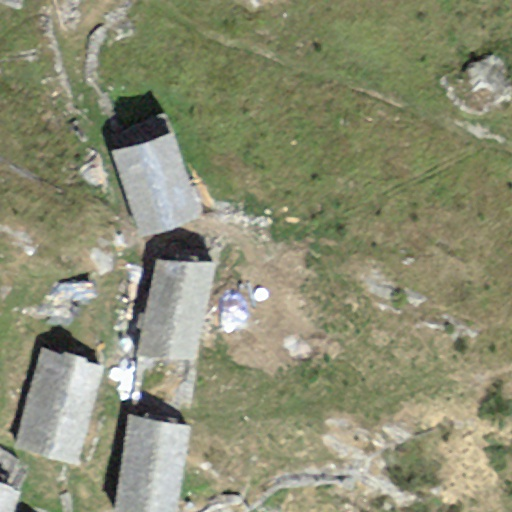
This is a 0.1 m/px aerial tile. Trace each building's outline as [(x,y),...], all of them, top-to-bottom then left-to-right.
[(139,241),(201,221),(174,134),(111,154),(139,241)] [(198,363),(210,265),(153,259),(136,356),(198,363)] [(76,466),(104,370),(42,352),(13,448),(76,466)] [(113,511),(175,511),(190,427),(129,417),(113,511)] [(13,511),(20,492),(0,485),(0,511),(13,511)]
